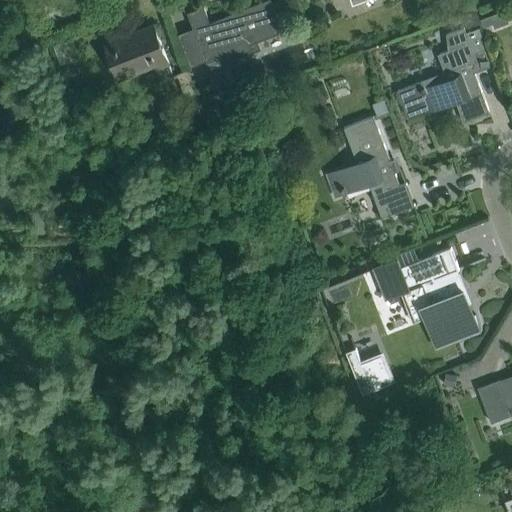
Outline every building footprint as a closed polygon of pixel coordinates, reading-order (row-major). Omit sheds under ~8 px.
[(188,12),(207,59),(220,54),(224,65),(254,53),(253,50),(259,48),(256,41),(283,31),(270,0),(264,0),(237,11),(239,15),(211,26),(203,6),(188,12)] [(505,19),(511,17),(511,2),(502,6),(505,19)] [(105,45),(118,78),(142,69),(140,66),(152,61),(155,69),(169,63),(154,26),(105,45)] [(420,82),(398,91),(408,118),(455,100),(463,121),(489,111),(475,74),(474,69),(480,67),(474,52),(467,32),(465,27),(448,34),(448,50),(439,54),(445,71),(444,72),(444,73),(420,82)] [(191,113),(203,108),(187,70),(175,74),(191,113)] [(373,116),(343,127),(357,164),(336,172),(344,192),(369,182),(382,217),(415,205),(406,182),(399,184),(373,116)] [(479,330),(467,300),(463,291),(465,290),(464,288),(463,289),(455,270),(459,269),(450,247),(400,266),(397,258),(374,268),(386,297),(408,288),(416,308),(421,306),(437,347),(438,346),(437,343),(449,338),(450,341),(479,330)] [(359,315),(366,339),(383,334),(376,310),(359,315)] [(355,348),(346,351),(363,394),(393,382),(382,354),(361,362),(355,348)] [(511,376),(500,381),(500,379),(478,387),(491,422),(511,414),(511,376)]
